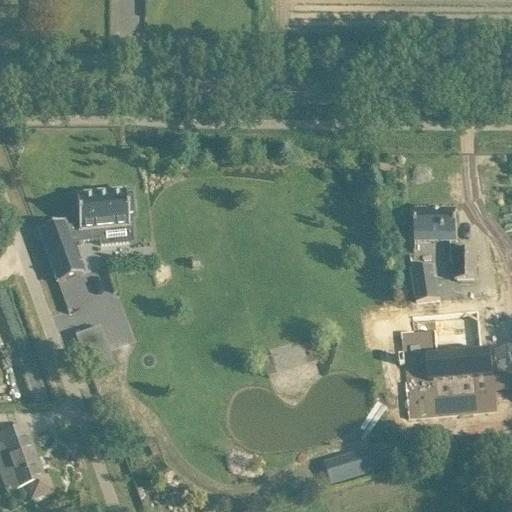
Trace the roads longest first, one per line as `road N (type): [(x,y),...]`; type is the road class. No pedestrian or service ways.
road 1 (tertiary): [(511,97),(0,96)]
road 2 (unclassified): [(114,511),(0,194)]
